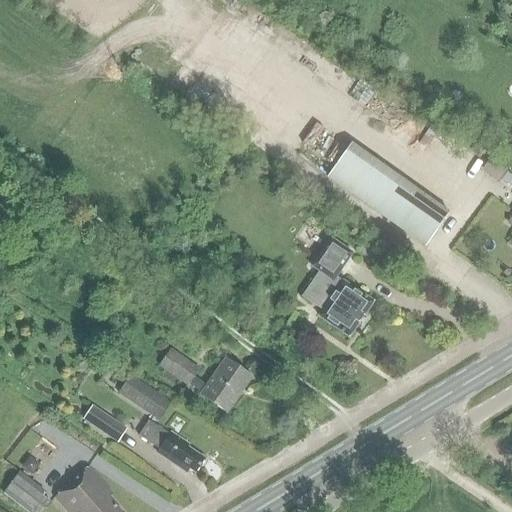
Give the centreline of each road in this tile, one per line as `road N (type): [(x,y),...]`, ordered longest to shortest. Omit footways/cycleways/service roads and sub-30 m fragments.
road 1 (track): [(0,152),(347,418)]
road 2 (unknown): [(226,28),(289,71),(282,107),(294,164),(505,323)]
road 3 (unclassified): [(511,319),(195,511)]
road 4 (primary): [(256,511),(511,354)]
road 5 (unclassified): [(315,511),(423,446)]
